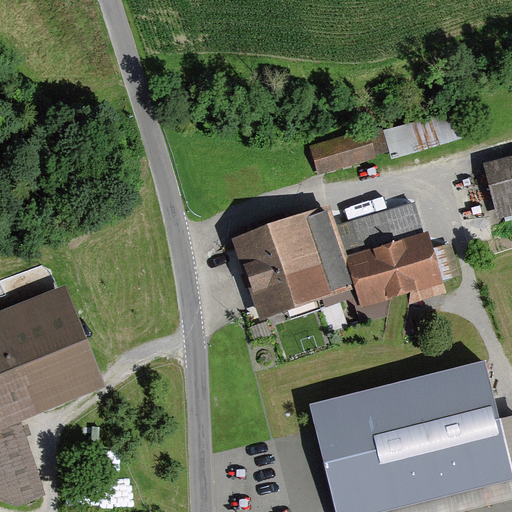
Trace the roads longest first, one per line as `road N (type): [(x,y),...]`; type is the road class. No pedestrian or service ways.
road 1 (tertiary): [(197,511),(189,325),(154,139),(109,0)]
road 2 (unknown): [(65,511),(57,466),(68,418),(121,369),(189,325)]
